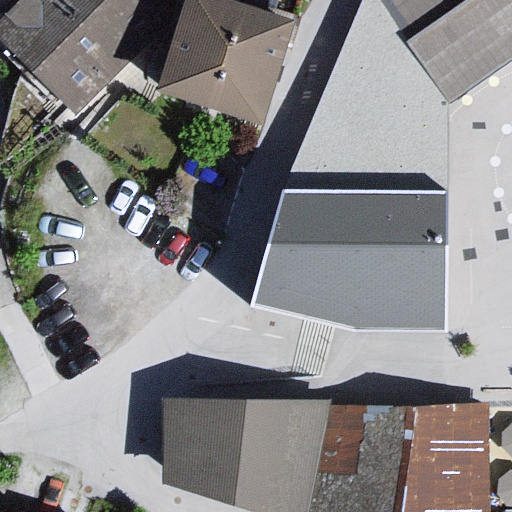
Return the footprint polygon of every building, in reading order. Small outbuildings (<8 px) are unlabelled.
[(153,0),(5,0),(0,5),(0,30),(75,105),(166,13),(153,0)] [(290,6),(271,0),(174,0),(150,76),(257,110),(290,6)] [(382,0),(360,0),(280,180),(446,182),(447,98),(382,0)] [(511,0),(382,0),(447,98),(511,51),(511,0)] [(444,325),(446,182),(280,180),(245,289),(352,322),(444,325)] [(305,506),(328,402),(239,396),(166,395),(160,469),(305,506)] [(458,511),(480,510),(483,401),(328,402),(305,506),(343,511),(458,511)] [(511,404),(484,406),(482,504),(511,503),(511,404)]
